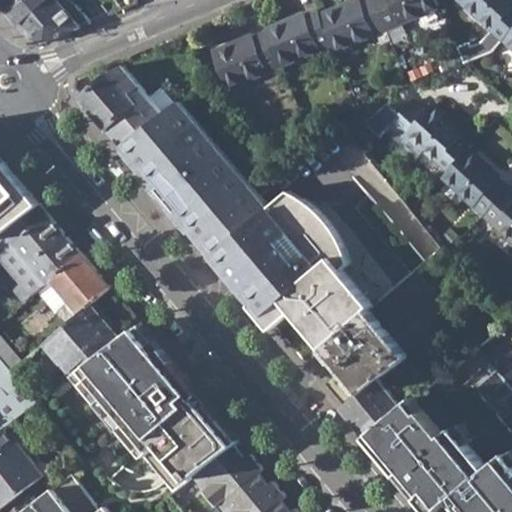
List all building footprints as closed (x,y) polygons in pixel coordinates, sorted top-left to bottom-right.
[(0,0),(0,2),(34,43),(46,44),(91,25),(69,0),(0,0)] [(118,11),(121,9),(116,0),(69,0),(91,25),(118,11)] [(116,0),(121,9),(134,4),(136,0),(116,0)] [(331,42),(334,49),(386,27),(374,0),(350,0),(319,13),(331,42)] [(374,0),(386,27),(412,17),(438,6),(435,0),(374,0)] [(511,0),(464,0),(506,39),(511,31),(511,0)] [(266,31),(279,62),(331,42),(319,13),(318,10),(305,15),(303,12),(265,28),(266,31)] [(212,50),(226,83),(279,62),(266,31),(253,37),(252,34),(212,50)] [(480,40),(466,46),(471,58),(489,50),(480,40)] [(465,44),(456,48),(462,62),(471,58),(466,46),(465,44)] [(83,96),(109,128),(125,146),(144,131),(166,113),(125,64),(115,69),(83,96)] [(466,134),(434,105),(428,111),(414,99),(401,113),(388,102),(365,122),(381,136),(388,128),(419,156),(426,149),(449,171),(469,149),(474,145),(464,136),(466,134)] [(125,146),(278,327),(296,311),(326,346),(375,304),(346,270),(354,264),(352,257),(343,236),(332,220),(312,202),(292,192),(273,208),(183,100),(166,113),(144,131),(125,146)] [(444,177),(485,214),(508,189),(498,180),(501,178),(469,149),(449,171),(444,177)] [(0,230),(10,223),(39,200),(0,153),(0,230)] [(485,214),(511,238),(511,192),(508,189),(485,214)] [(39,200),(10,223),(0,230),(0,245),(4,250),(1,253),(23,281),(15,287),(26,300),(44,285),(49,282),(53,279),(83,253),(39,200)] [(61,307),(71,320),(94,301),(111,286),(83,253),(53,279),(70,300),(61,307)] [(326,346),(364,392),(382,377),(384,375),(460,319),(418,268),(375,304),(326,346)] [(58,310),(61,307),(70,300),(53,279),(49,282),(44,285),(56,300),(53,303),(58,310)] [(47,341),(74,374),(97,356),(103,352),(122,337),(94,301),(71,320),(47,341)] [(97,356),(103,363),(123,347),(134,360),(157,341),(142,322),(122,337),(103,352),(97,356)] [(0,352),(10,344),(0,331),(0,352)] [(23,361),(10,344),(0,352),(0,354),(13,370),(23,361)] [(152,402),(155,407),(191,380),(164,349),(141,368),(134,360),(123,347),(103,363),(120,384),(130,376),(143,392),(138,396),(146,407),(152,402)] [(405,405),(382,377),(364,392),(345,407),(369,435),(374,431),(398,411),(405,405)] [(191,380),(155,407),(175,431),(211,405),(191,380)] [(0,429),(2,428),(39,400),(24,382),(0,402),(0,429)] [(446,434),(415,397),(405,405),(398,411),(374,431),(396,457),(439,510),(453,498),(464,511),(511,511),(511,453),(509,450),(490,466),(456,426),(446,434)] [(165,436),(175,431),(155,407),(147,414),(165,436)] [(214,409),(158,451),(174,473),(196,457),(204,467),(234,443),(239,439),(214,409)] [(99,450),(107,461),(128,445),(126,443),(134,436),(130,433),(135,429),(132,425),(99,450)] [(0,507),(44,474),(19,441),(15,445),(2,428),(0,429),(0,507)] [(215,503),(256,470),(262,466),(249,451),(244,455),(234,443),(204,467),(192,476),(215,503)] [(168,478),(174,473),(158,451),(150,457),(168,478)] [(256,470),(215,503),(217,505),(259,473),(256,470)] [(222,511),(265,511),(281,499),(286,495),(274,480),(268,484),(259,473),(217,505),(222,511)] [(300,511),(296,507),(291,511),(281,499),(265,511),(300,511)]
